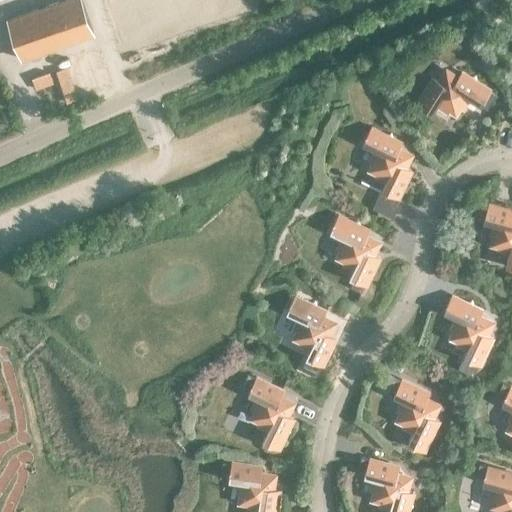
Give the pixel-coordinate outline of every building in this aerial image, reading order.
[(23,58),(95,34),(83,0),(67,0),(10,19),(23,58)] [(78,99),(67,67),(57,71),(67,102),(78,99)] [(467,96),(481,106),(481,105),(488,109),(497,95),(490,91),(491,91),(477,82),(475,76),(469,77),(461,72),(456,79),(447,74),(442,83),(434,78),(417,104),(432,114),(439,102),(456,113),(467,96)] [(36,89),(53,83),(49,73),(33,79),(36,89)] [(397,197),(397,198),(411,169),(403,165),(408,156),(398,151),(402,143),(393,139),(391,133),(385,135),(371,128),(363,143),(378,151),(369,169),(387,178),(382,190),(386,192),(383,199),(393,205),(397,197)] [(511,210),(488,204),(481,202),(477,214),(485,216),(484,221),(497,225),(491,244),(510,249),(506,266),(511,267),(511,210)] [(365,285),(379,256),(371,253),(375,243),(366,238),(370,230),(361,226),(359,220),(353,222),(338,215),(330,231),(346,238),(337,257),(355,265),(349,277),(354,280),(351,287),(361,292),(365,285)] [(321,365),(322,366),(335,337),(327,333),(332,324),(322,319),(326,311),(317,307),(315,301),(309,303),(294,296),(287,312),(302,319),(293,337),(312,346),(306,358),(310,360),(307,368),(318,373),(321,365)] [(479,365),(493,337),(484,333),(489,323),(479,319),(483,311),(474,306),(472,301),(466,303),(451,296),(444,312),(459,319),(451,337),(469,346),(463,358),(468,360),(464,367),(475,372),(479,365)] [(270,426),(262,441),(278,449),(285,434),(291,432),(289,426),(293,417),(285,413),(290,404),(280,399),(284,391),(256,378),(255,378),(248,375),(243,385),(250,389),(248,393),(260,399),(251,417),(270,426)] [(408,444),(423,451),(431,436),(436,434),(434,428),(439,419),(431,415),(435,406),(426,401),(429,393),(401,380),(393,377),(388,387),(396,391),(393,396),(405,401),(397,420),(415,428),(408,444)] [(511,388),(510,388),(503,384),(497,395),(504,399),(502,403),(511,408),(511,420),(508,429),(511,431),(511,388)] [(388,511),(407,511),(408,510),(413,507),(410,501),(413,492),(404,489),(407,479),(397,476),(399,467),(369,459),(361,457),(358,468),(366,471),(364,476),(377,479),(372,499),(391,504),(388,511)] [(258,511),(275,511),(276,508),(281,504),(278,499),(279,489),(270,488),(272,478),(261,476),(263,467),(232,462),(231,463),(224,462),(222,473),(230,475),(229,480),(242,482),(239,502),(259,505),(258,511)] [(484,478),(483,483),(496,486),(490,506),(509,511),(511,511),(511,472),(487,466),(487,467),(479,464),(476,476),(484,478)]
